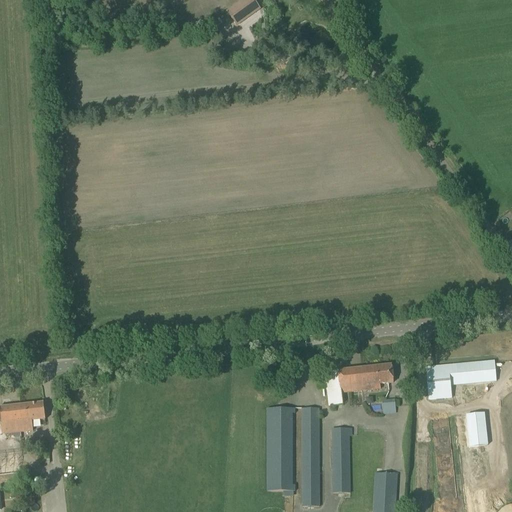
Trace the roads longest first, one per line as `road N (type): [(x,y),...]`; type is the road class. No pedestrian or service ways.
road 1 (unclassified): [(0,372),(511,315)]
road 2 (unclassified): [(511,261),(324,0)]
